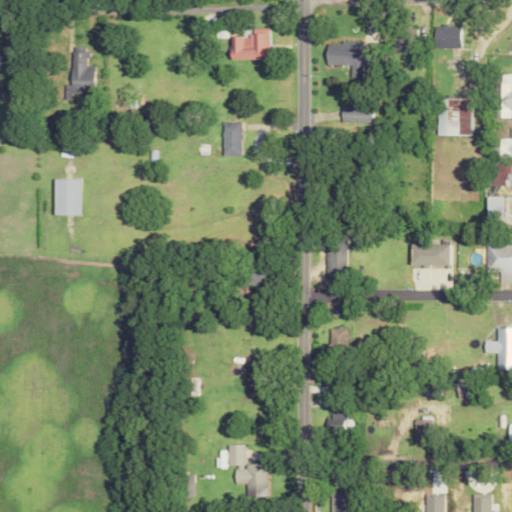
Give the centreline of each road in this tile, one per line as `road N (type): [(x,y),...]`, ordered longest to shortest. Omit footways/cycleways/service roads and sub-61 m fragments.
road 1 (residential): [(303,511),(303,0)]
road 2 (residential): [(80,511),(76,380),(54,361),(0,357)]
road 3 (residential): [(511,291),(302,292)]
road 4 (residential): [(511,461),(303,457)]
